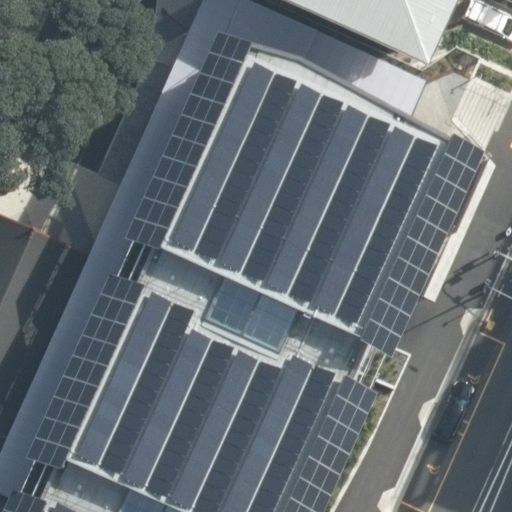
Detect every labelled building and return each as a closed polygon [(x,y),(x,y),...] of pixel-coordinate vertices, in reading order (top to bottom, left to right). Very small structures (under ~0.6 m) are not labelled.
[(271,0),(427,70),(458,0),(271,0)] [(241,53),(198,161),(459,266),(511,133),(511,125),(461,105),(449,137),(241,53)] [(243,204),(187,318),(371,408),(427,295),(243,204)] [(94,260),(95,257),(0,215),(0,469),(12,444),(94,260)] [(324,511),(359,440),(119,322),(52,456),(166,511),(324,511)]
